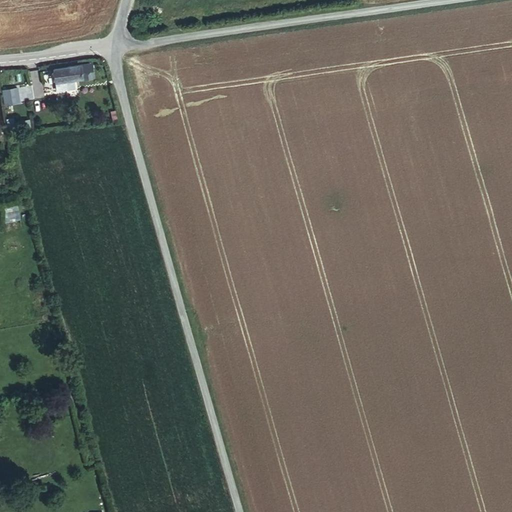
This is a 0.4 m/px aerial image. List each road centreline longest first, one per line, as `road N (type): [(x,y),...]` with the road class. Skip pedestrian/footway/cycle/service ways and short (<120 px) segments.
road 1 (unclassified): [(112,48),(240,511)]
road 2 (unclassified): [(457,0),(112,48)]
